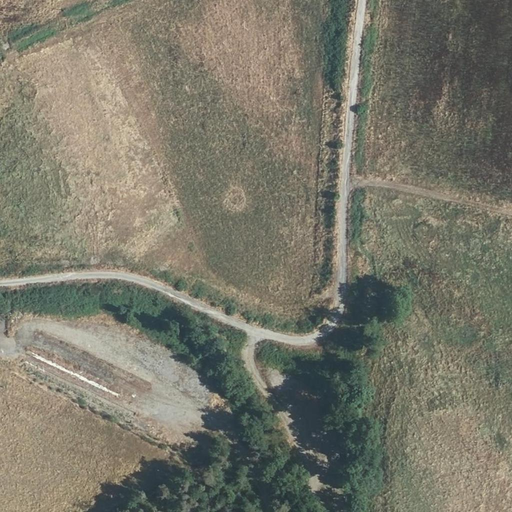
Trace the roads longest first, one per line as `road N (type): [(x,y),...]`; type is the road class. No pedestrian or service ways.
road 1 (track): [(0,340),(43,324),(162,385),(168,402),(160,413),(132,416),(16,360)]
road 2 (track): [(236,314),(301,482),(303,511)]
road 3 (track): [(351,174),(511,210)]
